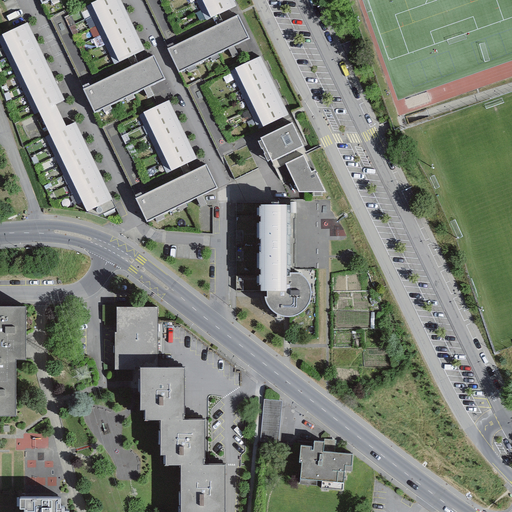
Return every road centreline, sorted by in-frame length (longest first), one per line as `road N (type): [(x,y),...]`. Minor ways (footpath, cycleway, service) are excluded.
road 1 (residential): [(459,511),(113,250)]
road 2 (track): [(267,366),(250,511)]
road 3 (residential): [(113,250),(96,280),(76,293),(0,293)]
